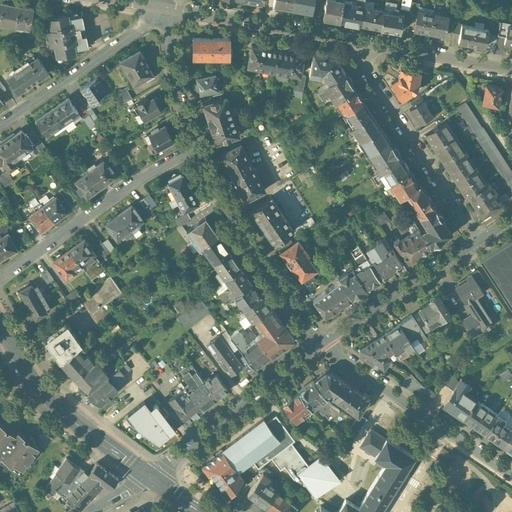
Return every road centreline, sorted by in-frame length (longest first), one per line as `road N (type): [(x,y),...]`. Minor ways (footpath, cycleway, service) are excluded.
road 1 (residential): [(196,148),(131,182),(0,278)]
road 2 (residential): [(482,241),(363,60),(367,43)]
road 3 (residential): [(323,343),(249,241),(196,148)]
road 4 (residential): [(323,343),(511,474)]
road 5 (tertiary): [(149,477),(323,343)]
road 6 (secondary): [(0,325),(46,397),(149,477)]
road 7 (residential): [(367,43),(158,8)]
road 8 (residential): [(158,15),(0,122)]
road 9 (tertiary): [(323,343),(482,241)]
road 10 (residential): [(511,68),(367,43)]
road 11 (residential): [(196,148),(158,15)]
